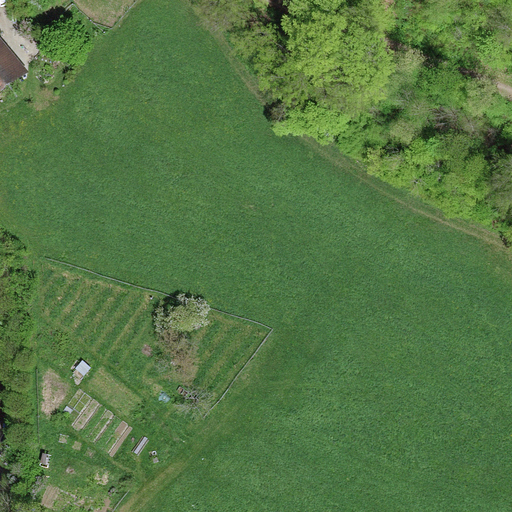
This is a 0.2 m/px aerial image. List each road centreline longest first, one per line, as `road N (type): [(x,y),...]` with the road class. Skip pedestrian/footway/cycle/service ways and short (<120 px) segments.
road 1 (track): [(511,248),(433,215),(280,119),(246,80),(200,0)]
road 2 (track): [(272,0),(511,93)]
